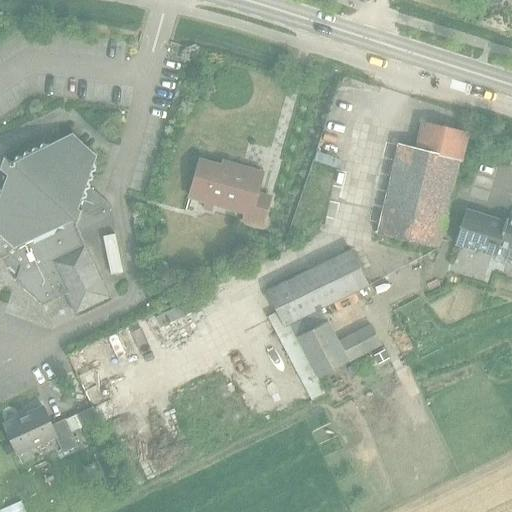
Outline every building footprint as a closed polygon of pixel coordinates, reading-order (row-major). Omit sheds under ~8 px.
[(417,147),(396,143),(376,234),(439,246),(458,160),(462,161),(468,132),(423,121),(417,147)] [(107,220),(112,207),(90,189),(85,183),(91,180),(88,173),(95,170),(92,163),(96,155),(72,133),(47,145),(39,142),(37,148),(30,146),(28,152),(22,150),(20,154),(13,152),(11,159),(0,155),(0,260),(14,274),(12,280),(39,305),(65,293),(75,314),(110,297),(80,233),(107,220)] [(262,227),(270,197),(256,194),(262,173),(233,164),(232,169),(199,160),(189,196),(245,211),(242,221),(262,227)] [(321,209),(331,176),(312,170),(302,203),(321,209)] [(505,259),(511,261),(511,219),(505,218),(504,221),(465,209),(454,243),(495,256),(498,245),(508,248),(505,259)] [(282,326),(332,301),(354,290),(367,284),(350,250),(265,292),(282,326)] [(354,290),(332,301),(338,313),(360,302),(354,290)] [(317,377),(381,344),(371,324),(338,341),(328,321),(296,337),(317,377)] [(62,452),(77,446),(70,430),(99,418),(94,407),(65,420),(64,418),(51,424),(42,406),(3,424),(16,453),(54,436),(62,452)]
